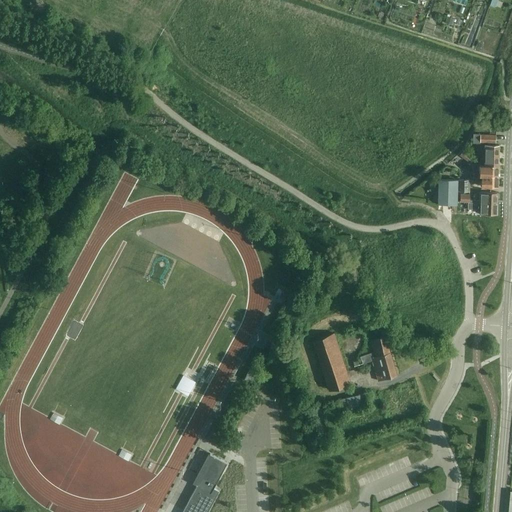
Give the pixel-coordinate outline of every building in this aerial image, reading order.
[(397,1),(397,9),(406,9),(406,1),(397,1)] [(495,142),(496,135),(480,134),(480,142),(495,142)] [(485,145),(484,166),(498,166),(499,145),(485,145)] [(462,151),(460,155),(468,161),(471,157),(462,151)] [(479,165),(479,175),(487,176),(498,176),(498,166),(484,166),(479,165)] [(477,179),(472,179),(472,182),(481,182),(481,186),(498,187),(498,176),(487,176),(479,175),(478,175),(477,179)] [(456,204),(457,179),(438,179),(438,195),(437,201),(437,204),(456,204)] [(469,191),(469,180),(458,179),(457,191),(469,191)] [(469,200),(469,201),(469,203),(475,203),(475,202),(477,202),(477,203),(480,203),(497,203),(497,192),(480,192),(480,200),(469,200)] [(460,193),(460,201),(469,201),(469,200),(469,193),(460,193)] [(479,213),(497,214),(497,203),(477,203),(477,202),(475,202),(475,203),(469,203),(468,203),(468,208),(479,209),(479,213)] [(279,296),(286,299),(288,295),(281,291),(279,296)] [(283,305),(285,300),(278,297),(276,301),(283,305)] [(329,390),(350,383),(349,380),(333,333),(312,339),(329,390)] [(375,351),(360,356),(363,363),(372,360),(378,380),(396,374),(385,335),(371,340),(375,351)] [(247,380),(254,383),(260,373),(253,369),(250,367),(244,378),(247,380)] [(175,384),(185,388),(192,372),(182,368),(175,384)] [(359,393),(338,398),(341,412),(362,407),(361,404),(368,402),(366,392),(359,394),(359,393)] [(321,439),(333,435),(323,405),(312,409),(321,439)] [(50,408),(47,414),(57,419),(60,412),(50,408)] [(118,445),(115,452),(126,456),(129,449),(118,445)] [(207,511),(219,491),(213,488),(227,463),(210,453),(209,454),(210,454),(199,475),(201,476),(182,511),(207,511)]
